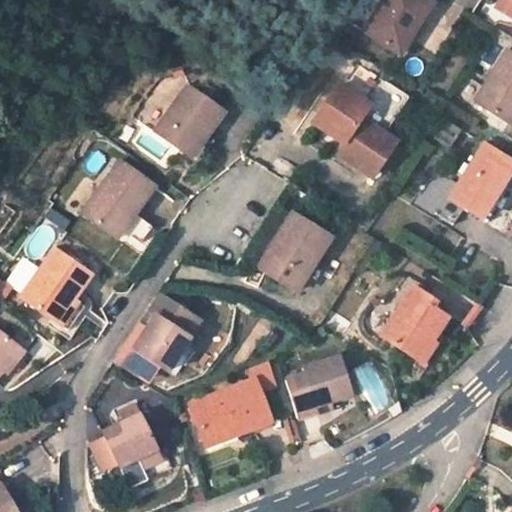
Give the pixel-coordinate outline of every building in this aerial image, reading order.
[(429,0),(375,0),(362,23),(401,46),(429,0)] [(511,113),(511,45),(506,42),(474,94),(510,116),(511,113)] [(227,100),(188,74),(152,121),(192,149),(227,100)] [(340,92),(318,127),(346,145),(343,148),(339,154),(375,177),(397,144),(361,121),(370,107),(340,92)] [(451,149),(461,128),(444,121),(434,141),(451,149)] [(449,194),(476,211),(511,158),(511,156),(483,140),(449,194)] [(77,166),(93,178),(109,155),(93,144),(77,166)] [(156,174),(119,147),(79,200),(115,227),(156,174)] [(476,211),(449,194),(442,189),(430,205),(467,228),(478,213),(476,211)] [(337,233),(298,209),(263,265),(301,289),(337,233)] [(139,218),(126,235),(138,244),(151,227),(139,218)] [(411,252),(418,239),(400,229),(393,243),(411,252)] [(96,267),(59,241),(23,290),(71,324),(89,299),(80,292),(96,267)] [(443,301),(417,284),(388,325),(423,350),(417,359),(427,366),(443,344),(436,339),(450,316),(438,308),(443,301)] [(155,304),(146,317),(153,322),(139,341),(173,361),(205,311),(173,292),(163,309),(155,304)] [(22,338),(0,319),(0,359),(1,358),(6,360),(22,338)] [(313,367),(288,376),(303,416),(337,406),(336,401),(360,393),(344,349),(311,361),(313,367)] [(261,373),(199,397),(215,440),(277,419),(261,373)] [(121,458),(123,463),(140,455),(144,464),(168,453),(140,398),(125,405),(130,415),(107,426),(109,431),(91,438),(103,466),(121,458)] [(277,425),(285,445),(299,439),(291,420),(277,425)] [(0,511),(24,511),(6,475),(0,477),(0,511)]
